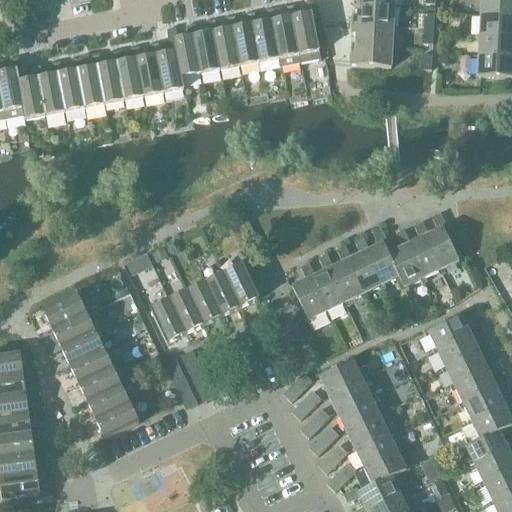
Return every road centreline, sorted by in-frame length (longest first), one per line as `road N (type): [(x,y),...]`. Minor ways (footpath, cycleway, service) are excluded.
road 1 (residential): [(329,511),(276,398),(105,478)]
road 2 (residential): [(0,32),(15,43),(132,21),(151,0)]
